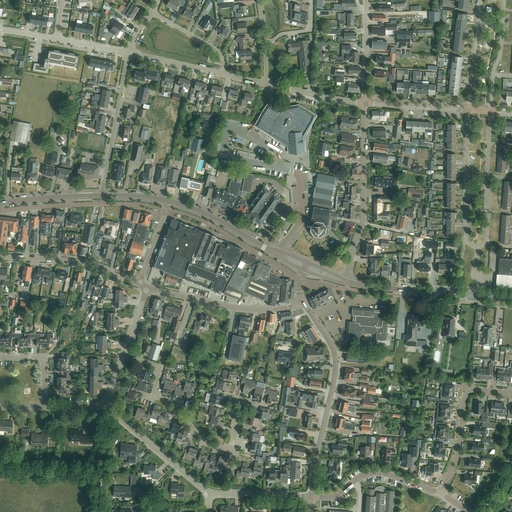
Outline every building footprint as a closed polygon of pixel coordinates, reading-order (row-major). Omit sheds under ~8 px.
[(170,0),(167,5),(176,10),(180,4),(183,6),(186,1),(184,0),(170,0)] [(344,6),(346,6),(354,7),(354,0),(341,0),(342,6),(335,6),(335,9),(344,10),(344,6)] [(127,7),(136,13),(139,8),(134,4),(135,3),(131,1),(127,7)] [(209,1),(204,10),(208,12),(212,3),(209,1)] [(290,12),(308,16),(307,16),(308,13),(300,11),(301,6),(302,6),(290,3),(290,12)] [(246,6),(241,6),(241,4),(236,5),(236,10),(238,10),(238,14),(247,13),(246,6)] [(136,13),(127,7),(127,8),(125,7),(122,11),(124,12),(123,13),(124,14),(126,16),(127,15),(132,19),(136,13)] [(199,15),(201,10),(196,7),(193,13),(187,9),(184,14),(192,19),(195,13),(199,15)] [(308,16),(290,12),(290,21),(307,25),(302,23),(301,20),(300,20),(301,15),(308,17),(308,16)] [(207,19),(205,23),(203,21),(200,25),(203,27),(202,27),(207,30),(211,24),(214,26),(217,21),(211,17),(209,20),(207,19)] [(224,35),(228,37),(232,30),(229,29),(231,27),(226,25),(229,19),(223,20),(219,27),(222,29),(220,33),(221,33),(220,35),(220,36),(222,37),(223,37),(224,35)] [(117,21),(114,26),(118,29),(124,32),(127,27),(122,24),(117,21)] [(246,23),(237,24),(238,28),(236,28),(234,30),(237,32),(240,31),(241,32),(245,32),(244,31),(247,30),(246,23)] [(380,26),(378,26),(372,26),(372,34),(380,34),(380,36),(385,36),(385,25),(380,25),(380,26)] [(115,34),(120,38),(124,32),(118,29),(114,26),(113,28),(110,28),(109,33),(115,34)] [(397,30),(397,34),(397,42),(413,42),(413,30),(400,30),(400,27),(396,28),(396,30),(397,30)] [(246,36),(238,37),(235,41),(239,43),(241,57),(241,60),(248,60),(252,59),(251,50),(247,50),(246,36)] [(289,51),(299,50),(299,48),(300,48),(300,49),(308,48),(308,47),(307,41),(298,42),(298,43),(289,44),(289,51)] [(311,47),(308,47),(308,48),(300,49),(300,48),(299,48),(299,50),(301,71),(308,70),(308,67),(307,67),(306,66),(310,65),(309,54),(312,53),(311,47)] [(34,63),(32,71),(48,74),(49,69),(50,69),(50,66),(49,66),(50,62),(77,68),(79,56),(49,50),(48,59),(46,58),(44,65),(34,63)] [(384,63),(384,61),(389,61),(389,60),(390,60),(390,62),(394,62),(394,57),(411,58),(411,55),(401,54),(396,54),(390,53),(390,57),(385,56),(376,56),(376,62),(384,63)] [(22,61),(21,67),(23,67),(25,62),(24,61),(25,56),(17,55),(16,61),(22,61)] [(450,59),(452,59),(452,62),(462,63),(462,57),(454,56),(454,55),(451,55),(450,59)] [(361,73),(361,67),(353,67),(353,66),(349,65),(349,74),(353,74),(353,73),(361,73)] [(134,79),(135,79),(134,82),(138,83),(139,80),(145,81),(146,78),(155,81),(157,73),(145,70),(144,73),(136,71),(134,79)] [(172,83),(174,76),(167,75),(165,81),(165,85),(168,85),(169,82),(172,83)] [(360,92),(360,83),(346,82),(346,92),(351,92),(351,91),(360,92)] [(207,84),(202,83),(200,90),(199,93),(201,93),(208,95),(209,91),(206,90),(207,84)] [(149,88),(141,86),(138,102),(146,104),(149,88)] [(237,98),(237,97),(239,92),(230,89),(229,94),(228,94),(227,98),(228,98),(227,101),(230,102),(231,98),(230,98),(231,95),(234,96),(233,97),(234,98),(236,99),(237,98)] [(244,99),(243,99),(240,98),(239,104),(245,106),(246,100),(248,100),(248,103),(251,103),(252,101),(253,95),(246,93),(244,99)] [(93,101),(92,101),(91,102),(101,104),(101,106),(109,107),(110,102),(93,99),(93,101)] [(268,105),(256,126),(272,135),(288,145),(289,152),(294,152),(294,153),(300,153),(300,151),(305,151),(304,137),(316,116),(298,106),(277,111),(268,105)] [(124,117),(129,119),(131,112),(134,113),(136,107),(130,106),(130,109),(126,108),(124,117)] [(94,119),(98,120),(106,121),(107,116),(101,115),(102,111),(94,110),(93,114),(95,114),(94,119)] [(387,111),(384,111),(384,110),(379,110),(379,111),(372,111),(372,119),(378,119),(378,121),(386,121),(387,111)] [(357,129),(358,120),(349,119),(349,117),(341,116),(340,128),(348,129),(348,127),(357,129)] [(10,141),(20,143),(24,123),(21,122),(21,120),(18,119),(18,121),(14,121),(10,141)] [(204,121),(203,127),(203,128),(212,130),(214,123),(204,121)] [(406,132),(406,131),(412,131),(413,121),(407,121),(406,125),(403,125),(403,132),(406,132)] [(105,127),(90,124),(89,128),(97,129),(96,131),(104,132),(105,127)] [(131,130),(132,126),(125,125),(124,128),(122,128),(121,136),(128,138),(130,129),(131,130)] [(143,126),(140,138),(149,140),(152,128),(143,126)] [(373,137),(383,137),(386,137),(386,128),(373,128),(373,137)] [(355,145),(357,136),(349,135),(349,133),(341,132),(339,143),(355,145)] [(194,138),(191,150),(195,152),(196,147),(202,149),(204,140),(194,138)] [(387,143),(387,144),(375,142),(374,150),(387,152),(387,153),(402,155),(404,145),(387,143)] [(140,162),(144,145),(136,143),(132,161),(140,162)] [(352,155),(353,148),(341,145),(339,154),(346,155),(346,154),(352,155)] [(45,167),(43,175),(53,177),(55,169),(54,168),(55,163),(56,163),(58,153),(48,151),(45,164),(47,164),(46,167),(45,167)] [(387,163),(388,155),(374,154),(373,162),(387,163)] [(170,159),(169,167),(169,168),(170,169),(167,186),(176,188),(178,180),(180,170),(173,169),(174,159),(170,159)] [(37,161),(30,161),(29,161),(28,180),(37,181),(38,169),(36,169),(36,166),(38,166),(38,161),(37,161)] [(123,174),(125,163),(114,162),(112,174),(113,174),(112,180),(121,181),(122,174),(123,174)] [(98,174),(100,167),(82,163),(81,168),(79,168),(78,175),(86,176),(86,177),(92,178),(93,177),(97,177),(97,174),(98,174)] [(152,184),(152,177),(153,166),(147,165),(146,173),(143,173),(142,176),(141,183),(152,184)] [(168,167),(159,165),(156,185),(165,186),(168,167)] [(352,177),(362,177),(362,172),(362,165),(353,165),(352,171),(352,177)] [(23,174),(23,168),(17,168),(17,173),(12,173),(12,180),(21,180),(21,174),(23,174)] [(70,180),(72,170),(59,168),(57,177),(70,180)] [(273,172),(273,176),(290,179),(291,175),(262,170),(262,173),(268,174),(269,172),(273,172)] [(251,192),(255,174),(246,173),(243,190),(251,192)] [(206,174),(204,182),(203,186),(206,187),(208,187),(210,181),(211,175),(206,174)] [(331,200),(333,191),(334,191),(336,181),(339,181),(340,178),(336,177),(318,174),(315,187),(314,197),(331,200)] [(396,191),(397,178),(383,176),(382,178),(376,178),(375,187),(385,187),(384,189),(396,191)] [(201,192),(203,186),(204,182),(181,177),(179,188),(182,189),(182,191),(184,192),(185,190),(188,191),(188,189),(201,192)] [(206,187),(203,196),(210,198),(215,182),(210,181),(208,187),(206,187)] [(214,199),(213,203),(220,204),(221,205),(225,207),(227,204),(232,207),(237,199),(241,183),(231,181),(228,194),(226,193),(216,190),(214,199)] [(348,192),(355,193),(355,186),(352,186),(352,183),(345,183),(345,187),(348,187),(348,192)] [(279,199),(281,198),(265,186),(245,213),(251,218),(250,219),(254,221),(255,220),(261,225),(262,224),(279,199)] [(422,190),(408,188),(407,197),(420,198),(422,190)] [(324,228),(327,229),(332,201),(331,201),(331,200),(314,197),(312,206),(314,207),(312,220),(311,220),(310,226),(314,226),(317,224),(318,224),(321,224),(322,225),(324,228)] [(242,215),(248,207),(244,205),(247,201),(242,198),(234,208),(239,212),(238,212),(242,215)] [(344,202),(338,201),(338,205),(341,205),(341,208),(343,208),(347,208),(347,211),(354,212),(355,205),(348,205),(348,202),(344,202)] [(379,211),(383,211),(383,210),(389,211),(390,204),(383,203),(374,203),(374,213),(379,213),(379,211)] [(122,218),(124,218),(122,227),(123,227),(122,232),(121,240),(125,241),(124,245),(128,245),(130,236),(126,235),(126,233),(127,233),(128,228),(132,229),(132,228),(133,228),(134,228),(133,227),(134,227),(134,225),(134,223),(137,223),(141,212),(133,211),(132,211),(124,209),(122,218)] [(63,221),(65,212),(56,210),(52,227),(55,227),(57,220),(63,221)] [(132,266),(136,255),(141,256),(144,245),(143,244),(148,226),(151,215),(147,214),(146,214),(143,213),(140,224),(139,224),(137,229),(134,238),(133,239),(134,240),(134,242),(133,241),(129,256),(130,256),(125,269),(130,270),(132,266)] [(68,214),(65,225),(71,226),(72,222),(81,224),(81,222),(83,222),(84,223),(85,217),(84,217),(82,217),(82,216),(72,214),(72,215),(68,214)] [(41,232),(50,233),(51,233),(51,222),(53,222),(54,216),(42,215),(41,221),(41,232)] [(17,231),(19,219),(0,216),(0,245),(5,247),(7,230),(17,231)] [(31,216),(31,226),(31,230),(33,230),(33,231),(38,231),(38,226),(39,217),(31,216)] [(26,242),(29,220),(20,220),(18,241),(26,242)] [(116,238),(119,224),(104,220),(103,227),(109,228),(107,236),(116,238)] [(168,226),(153,267),(164,271),(183,279),(221,293),(235,267),(243,249),(228,244),(229,243),(216,237),(216,236),(181,222),(180,224),(178,223),(179,223),(173,220),(171,226),(172,226),(171,228),(169,227),(168,226)] [(355,224),(347,222),(344,229),(347,230),(345,236),(351,238),(354,228),(353,228),(354,227),(355,224)] [(92,245),(95,226),(85,224),(82,242),(92,245)] [(314,226),(314,230),(309,231),(313,238),(320,239),(327,234),(323,231),(324,228),(322,225),(321,224),(318,224),(317,224),(314,226)] [(63,240),(62,241),(63,241),(62,244),(63,244),(63,245),(62,245),(62,247),(63,247),(62,252),(67,253),(67,251),(69,252),(70,243),(68,243),(68,239),(64,239),(65,234),(61,233),(58,232),(57,239),(63,240)] [(77,238),(77,240),(72,240),(72,244),(70,243),(69,252),(71,252),(71,253),(75,254),(76,243),(80,243),(81,238),(77,238)] [(370,244),(363,243),(362,254),(369,255),(370,253),(373,254),(374,244),(370,244)] [(109,244),(106,258),(110,259),(112,249),(114,250),(115,245),(109,244)] [(86,256),(88,249),(81,247),(79,254),(86,256)] [(245,292),(251,276),(258,261),(245,253),(235,272),(227,285),(224,293),(242,299),(244,294),(245,292)] [(398,276),(403,276),(404,264),(411,265),(411,259),(402,259),(403,253),(399,253),(398,276)] [(431,261),(431,253),(425,253),(425,257),(425,261),(425,263),(423,262),(423,261),(417,261),(417,268),(419,268),(419,271),(428,271),(428,265),(430,265),(430,261),(431,261)] [(511,255),(511,259),(499,258),(498,274),(511,275),(511,255)] [(380,277),(380,271),(380,269),(379,269),(380,258),(370,258),(370,269),(369,269),(369,276),(380,277)] [(444,274),(444,264),(442,263),(442,259),(436,258),(435,265),(439,266),(438,273),(444,274)] [(458,259),(454,259),(447,258),(445,258),(444,264),(444,274),(449,274),(450,267),(457,267),(458,259)] [(268,293),(277,295),(280,295),(282,279),(268,273),(271,267),(258,261),(251,276),(245,292),(264,300),(268,293)] [(26,280),(25,282),(26,282),(25,286),(29,287),(30,281),(33,267),(25,265),(22,279),(26,280)] [(389,265),(381,265),(381,268),(381,271),(380,271),(380,277),(389,277),(389,270),(389,265)] [(43,278),(45,269),(39,268),(38,272),(35,272),(33,281),(39,282),(40,278),(43,278)] [(2,269),(1,279),(3,279),(2,285),(9,286),(10,276),(7,276),(8,270),(2,269)] [(45,269),(43,278),(46,279),(46,283),(52,285),(52,282),(53,275),(50,275),(51,270),(45,269)] [(57,279),(66,281),(66,282),(69,283),(70,278),(67,277),(68,273),(58,270),(57,276),(57,279)] [(81,282),(83,273),(77,271),(75,280),(73,280),(71,287),(75,287),(76,280),(81,282)] [(182,284),(183,279),(164,271),(162,276),(166,278),(166,280),(169,281),(168,282),(169,283),(171,284),(172,283),(172,282),(176,284),(177,282),(182,284)] [(511,274),(496,273),(495,287),(511,288),(511,274)] [(96,287),(99,278),(95,277),(93,282),(92,281),(89,289),(92,291),(94,286),(96,287)] [(291,280),(282,279),(280,295),(279,302),(281,302),(289,303),(289,299),(293,300),(294,286),(291,285),(291,280)] [(109,298),(111,288),(104,287),(101,297),(109,298)] [(329,301),(333,299),(328,289),(320,293),(315,295),(309,299),(314,309),(321,306),(320,304),(328,300),(329,301)] [(116,299),(127,300),(128,296),(123,296),(123,290),(116,290),(116,299)] [(275,306),(275,305),(277,295),(268,293),(264,300),(267,301),(266,304),(275,306)] [(24,312),(26,303),(27,297),(22,297),(22,301),(21,301),(18,319),(23,319),(24,312)] [(164,303),(161,302),(162,300),(154,298),(151,308),(150,308),(149,312),(155,314),(154,318),(158,319),(159,315),(158,315),(159,309),(162,310),(164,303)] [(127,300),(116,299),(115,308),(123,308),(123,302),(127,302),(127,300)] [(26,303),(24,312),(27,313),(27,311),(32,312),(33,304),(33,302),(29,302),(29,303),(28,303),(26,303)] [(171,318),(175,307),(167,305),(165,313),(164,316),(171,318)] [(362,339),(362,333),(374,334),(374,340),(387,341),(388,320),(386,320),(386,318),(387,318),(388,307),(385,306),(383,306),(380,306),(380,312),(374,312),(374,309),(352,307),(352,315),(355,316),(354,322),(347,322),(346,338),(362,339)] [(169,330),(167,336),(176,339),(181,321),(178,320),(179,318),(182,310),(175,307),(171,318),(172,316),(176,317),(175,319),(171,331),(169,330)] [(280,321),(293,319),(292,312),(279,314),(280,321)] [(107,322),(119,322),(119,320),(115,319),(115,313),(108,313),(107,322)] [(193,331),(198,332),(200,327),(201,326),(202,326),(202,327),(208,328),(208,325),(210,326),(210,325),(211,323),(212,323),(213,322),(214,320),(213,318),(212,318),(212,317),(201,314),(199,323),(200,323),(200,324),(199,323),(198,326),(195,325),(193,331)] [(272,325),(272,323),(274,323),(275,315),(270,314),(269,322),(270,322),(269,327),(267,327),(265,333),(273,334),(274,328),(273,328),(274,325),(272,325)] [(411,315),(411,320),(408,319),(406,346),(416,346),(418,326),(423,326),(424,316),(411,315)] [(252,318),(241,316),(240,321),(238,320),(237,329),(242,330),(242,331),(241,334),(241,335),(241,336),(233,335),(228,360),(242,362),(247,337),(243,337),(244,331),(246,332),(245,335),(247,335),(249,327),(251,327),(252,318)] [(455,319),(446,318),(446,324),(444,324),(442,335),(442,336),(454,337),(456,329),(454,328),(455,319)] [(258,319),(257,326),(256,330),(263,332),(265,321),(258,319)] [(119,322),(107,322),(107,330),(114,331),(115,325),(119,325),(119,322)] [(295,326),(294,325),(287,327),(285,327),(284,329),(285,329),(287,329),(288,335),(295,334),(294,331),(295,331),(295,326)] [(481,334),(480,334),(480,332),(477,332),(476,341),(479,342),(479,341),(480,341),(480,345),(493,346),(493,339),(492,339),(493,328),(484,327),(483,333),(481,333),(481,334)] [(311,344),(312,343),(319,339),(312,328),(305,332),(307,336),(306,337),(311,344)] [(15,340),(15,334),(6,333),(5,337),(6,337),(5,346),(12,346),(12,340),(15,340)] [(15,334),(15,340),(18,340),(18,346),(25,347),(25,338),(21,338),(21,336),(19,336),(19,334),(15,334)] [(25,338),(25,347),(31,347),(31,340),(35,340),(35,334),(25,334),(25,338)] [(35,334),(35,340),(37,340),(37,347),(44,347),(44,338),(40,338),(41,334),(35,334)] [(44,338),(44,347),(50,347),(50,341),(54,341),(54,334),(51,334),(50,336),(48,336),(48,338),(44,338)] [(99,345),(111,345),(111,342),(107,342),(107,336),(100,336),(99,345)] [(153,343),(148,358),(157,361),(162,346),(153,343)] [(111,345),(99,345),(99,354),(106,354),(106,348),(110,348),(111,345)] [(313,359),(325,359),(324,350),(316,350),(316,348),(304,348),(305,361),(314,361),(313,359)] [(286,363),(286,361),(290,362),(292,354),(279,351),(278,359),(277,362),(286,363)] [(347,355),(346,361),(357,362),(358,359),(371,360),(372,353),(362,352),(362,356),(358,356),(358,355),(347,355)] [(58,365),(69,365),(69,361),(71,361),(71,355),(65,355),(64,358),(58,358),(58,365)] [(71,358),(75,363),(79,360),(76,355),(71,358)] [(91,368),(102,368),(103,365),(98,365),(98,359),(89,359),(89,363),(91,363),(91,368)] [(508,367),(508,368),(504,368),(503,381),(506,381),(506,382),(509,382),(510,376),(511,376),(511,361),(510,367),(508,367)] [(493,363),(491,363),(490,363),(489,369),(483,369),(482,379),(485,379),(485,380),(488,380),(489,374),(492,374),(493,363)] [(64,374),(80,374),(80,370),(73,370),(73,372),(71,372),(71,365),(69,365),(58,365),(58,371),(64,371),(64,374)] [(153,374),(149,372),(144,371),(145,367),(139,365),(138,369),(139,369),(137,377),(145,380),(146,380),(147,376),(151,378),(153,374)] [(482,379),(483,369),(480,368),(480,366),(474,365),(473,373),(477,373),(476,379),(479,379),(482,379)] [(503,381),(504,368),(501,368),(495,367),(495,375),(498,375),(497,381),(500,381),(500,380),(503,381)] [(91,376),(98,377),(98,371),(102,371),(102,368),(91,368),(91,376)] [(322,378),(322,370),(309,369),(308,377),(322,378)] [(345,375),(367,378),(367,376),(361,375),(361,374),(357,373),(357,374),(354,373),(354,370),(346,369),(345,375)] [(225,382),(226,379),(231,380),(232,375),(233,372),(224,370),(222,377),(220,377),(219,380),(225,382)] [(58,384),(66,384),(66,380),(68,380),(69,377),(70,377),(70,374),(64,374),(64,377),(58,377),(58,384)] [(98,377),(91,376),(90,385),(102,385),(102,383),(98,382),(98,377)] [(295,377),(287,376),(287,380),(285,380),(285,386),(286,386),(294,387),(295,377)] [(246,394),(247,389),(252,391),(252,389),(253,383),(254,381),(246,379),(246,378),(243,377),(241,384),(245,385),(243,393),(246,394)] [(153,386),(148,384),(144,383),(145,380),(139,378),(138,381),(139,382),(137,389),(146,392),(147,388),(152,389),(153,386)] [(161,384),(165,385),(162,394),(167,395),(168,390),(172,391),(173,384),(174,384),(174,382),(166,380),(167,379),(163,378),(161,384)] [(307,386),(320,388),(321,381),(308,379),(307,386)] [(230,388),(225,387),(226,382),(225,382),(219,380),(217,380),(215,388),(214,387),(213,391),(216,392),(215,392),(219,393),(220,389),(229,392),(230,388)] [(186,397),(190,398),(193,388),(196,389),(198,382),(194,381),(193,384),(186,382),(184,389),(183,391),(184,391),(187,392),(186,397)] [(445,391),(454,392),(455,386),(449,385),(449,382),(442,381),(441,386),(440,386),(440,391),(445,391)] [(256,400),(258,396),(262,397),(264,387),(257,386),(257,384),(253,383),(252,389),(255,390),(253,399),(256,400)] [(66,384),(58,384),(57,390),(64,390),(64,393),(70,394),(70,390),(68,390),(68,387),(66,387),(66,384)] [(176,401),(177,396),(182,397),(184,391),(183,391),(184,389),(176,387),(177,385),(174,384),(173,384),(172,391),(175,392),(173,400),(176,401)] [(102,385),(90,385),(90,394),(97,394),(98,388),(102,388),(102,385)] [(135,401),(137,396),(140,397),(141,394),(133,391),(135,388),(128,386),(127,386),(126,391),(128,392),(126,398),(135,401)] [(360,390),(360,391),(355,390),(355,389),(343,386),(342,391),(364,395),(365,392),(363,392),(363,391),(360,390)] [(276,401),(278,393),(270,391),(270,389),(267,388),(265,395),(268,396),(266,404),(270,405),(271,400),(276,401)] [(216,404),(217,404),(218,400),(223,401),(224,398),(215,395),(215,392),(216,392),(213,391),(209,390),(208,394),(210,394),(208,402),(210,402),(216,404)] [(354,396),(364,398),(363,401),(371,402),(372,396),(364,395),(342,391),(341,395),(353,398),(354,396)] [(453,398),(454,392),(445,391),(444,394),(441,394),(440,400),(448,400),(448,397),(453,398)] [(306,401),(307,401),(307,404),(312,405),(317,406),(318,401),(303,398),(298,397),(298,396),(295,396),(294,403),(296,403),(296,406),(301,407),(302,404),(302,401),(306,401)] [(484,422),(485,422),(486,412),(483,412),(482,412),(482,411),(483,411),(483,407),(483,403),(479,403),(479,400),(475,400),(474,413),(482,414),(481,422),(483,422),(484,422)] [(339,406),(355,410),(355,407),(348,405),(349,403),(340,401),(339,406)] [(225,409),(220,408),(215,407),(216,404),(210,402),(209,406),(211,407),(209,414),(212,415),(218,416),(218,413),(223,415),(225,409)] [(441,411),(450,412),(451,406),(445,405),(446,402),(438,402),(437,407),(441,408),(441,411)] [(497,413),(498,403),(495,403),(495,402),(492,402),(491,408),(488,407),(487,416),(493,417),(494,413),(497,413)] [(498,403),(497,413),(500,413),(500,415),(501,416),(506,417),(506,409),(503,409),(504,403),(501,402),(501,403),(498,403)] [(158,406),(155,405),(152,413),(148,412),(147,415),(148,415),(146,419),(147,419),(150,420),(151,418),(158,421),(160,415),(161,412),(157,410),(158,406)] [(148,415),(147,415),(145,414),(146,410),(138,408),(135,417),(143,419),(142,421),(146,422),(147,419),(146,419),(148,415)] [(261,419),(261,420),(268,421),(270,413),(271,414),(272,410),(266,408),(265,412),(256,409),(255,413),(260,414),(259,418),(259,419),(261,419)] [(290,408),(289,415),(296,417),(298,410),(290,408)] [(450,418),(450,412),(441,411),(440,414),(437,414),(436,420),(444,421),(444,418),(450,418)] [(164,413),(163,416),(160,415),(158,421),(157,424),(164,427),(164,428),(167,429),(168,427),(170,423),(166,422),(169,413),(166,412),(165,414),(164,413)] [(310,428),(312,418),(310,417),(310,414),(305,413),(304,420),(305,420),(304,426),(310,428)] [(225,423),(220,421),(221,417),(218,416),(212,415),(210,422),(209,422),(208,426),(214,427),(215,424),(224,426),(225,423)] [(246,424),(250,425),(255,426),(254,430),(257,430),(260,431),(260,427),(259,427),(261,420),(261,419),(259,419),(259,418),(252,417),(251,422),(246,420),(246,424)] [(335,422),(351,426),(352,423),(345,421),(345,419),(336,417),(335,422)] [(167,429),(166,433),(165,436),(170,438),(172,433),(178,435),(179,432),(181,427),(178,426),(179,423),(177,422),(178,421),(174,419),(171,428),(168,427),(167,429)] [(12,433),(12,421),(6,421),(6,422),(0,421),(0,429),(2,429),(2,431),(9,431),(9,433),(12,433)] [(351,426),(335,422),(334,427),(335,427),(334,429),(338,430),(338,428),(343,429),(343,428),(354,430),(355,427),(351,426)] [(435,431),(439,431),(448,432),(449,426),(443,426),(444,423),(436,422),(435,431)] [(492,423),(485,422),(484,422),(483,422),(482,427),(482,426),(478,426),(474,426),(474,430),(472,430),(471,434),(485,435),(485,427),(492,428),(492,423)] [(372,428),(362,426),(361,432),(366,432),(369,435),(371,435),(372,428)] [(287,428),(286,430),(290,431),(289,434),(293,435),(292,437),(297,438),(296,439),(306,441),(307,434),(298,432),(298,430),(290,428),(287,428)] [(185,429),(184,431),(183,430),(182,433),(179,432),(178,435),(176,441),(183,444),(183,445),(187,446),(189,439),(186,438),(188,430),(185,429)] [(247,435),(251,436),(250,441),(253,441),(259,443),(259,442),(261,435),(262,435),(263,432),(260,431),(257,430),(257,434),(247,432),(247,435)] [(92,436),(88,436),(84,436),(84,431),(71,431),(71,440),(81,440),(81,443),(92,443),(92,436)] [(448,438),(448,432),(439,431),(439,435),(436,434),(436,440),(442,441),(442,438),(448,438)] [(48,447),(49,434),(41,433),(41,435),(37,435),(37,433),(32,433),(31,446),(35,446),(35,445),(44,445),(44,447),(48,447)] [(490,443),(491,439),(482,438),(482,442),(482,443),(480,443),(476,443),(473,443),(472,446),(470,446),(470,450),(483,452),(484,442),(490,443)] [(247,448),(251,449),(255,450),(254,453),(261,455),(262,451),(260,451),(262,443),(259,442),(259,443),(253,441),(252,446),(247,445),(247,448)] [(348,446),(348,442),(339,441),(338,445),(332,445),(331,448),(332,448),(332,449),(333,449),(333,454),(342,455),(343,450),(345,450),(345,446),(348,446)] [(129,463),(135,464),(135,457),(136,457),(137,446),(126,445),(126,442),(121,442),(121,455),(123,455),(124,455),(124,454),(129,454),(129,463)] [(292,443),(286,442),(284,442),(283,450),(293,451),(293,454),(304,455),(305,448),(294,446),(294,448),(291,447),(292,443)] [(374,450),(374,443),(369,443),(369,446),(366,446),(366,447),(361,448),(359,458),(367,457),(367,455),(370,455),(370,450),(374,450)] [(445,457),(445,450),(443,450),(443,443),(436,443),(436,449),(435,449),(434,456),(445,457)] [(187,446),(186,448),(183,457),(187,458),(187,457),(195,459),(195,458),(196,458),(198,450),(190,447),(190,448),(187,447),(187,446)] [(417,457),(418,447),(411,447),(410,454),(403,453),(402,461),(401,462),(401,464),(402,465),(401,466),(411,467),(413,456),(417,457)] [(395,459),(396,451),(391,450),(383,449),(382,461),(390,462),(390,459),(395,459)] [(205,451),(201,450),(198,459),(196,458),(195,458),(195,459),(193,464),(197,465),(198,463),(205,465),(207,460),(208,456),(203,455),(205,451)] [(228,470),(230,463),(227,462),(229,454),(226,453),(224,458),(220,456),(217,465),(225,467),(225,469),(228,470)] [(205,465),(204,469),(212,471),(211,472),(215,474),(217,468),(213,466),(216,457),(211,455),(209,461),(207,460),(205,465)] [(292,458),(289,458),(289,463),(287,465),(286,465),(283,468),(283,471),(281,470),(280,477),(280,481),(287,481),(287,476),(291,476),(292,462),(292,458)] [(291,476),(291,479),(300,479),(300,462),(296,462),(296,459),(292,458),(292,462),(291,476)] [(480,468),(481,460),(477,460),(477,459),(473,459),(469,459),(469,463),(467,463),(467,467),(480,468)] [(340,475),(340,467),(340,462),(334,461),(334,467),(330,466),(329,474),(332,474),(331,478),(337,479),(338,475),(340,475)] [(248,476),(250,469),(246,468),(247,463),(243,462),(241,471),(238,471),(236,477),(240,478),(240,476),(248,478),(248,476)] [(250,469),(248,476),(252,477),(252,475),(260,477),(262,468),(258,467),(259,463),(255,462),(253,470),(250,469)] [(438,472),(439,464),(430,463),(430,465),(428,467),(426,466),(426,468),(423,467),(422,474),(425,474),(425,475),(434,476),(434,473),(435,472),(438,472)] [(157,480),(161,475),(156,471),(156,466),(145,466),(145,475),(153,474),(153,480),(157,480)] [(280,477),(281,470),(270,470),(269,480),(276,480),(276,476),(280,476),(280,477)] [(462,483),(468,483),(468,485),(469,485),(470,486),(471,486),(472,485),(472,484),(476,484),(477,475),(482,476),(482,472),(475,471),(475,475),(475,476),(473,476),(469,475),(469,476),(465,475),(465,479),(463,479),(462,483)] [(184,497),(184,487),(178,486),(178,484),(172,483),(171,494),(177,494),(177,497),(184,497)] [(450,511),(448,510),(447,511),(446,511),(438,507),(434,511),(382,511),(383,511),(385,511),(389,511),(392,511),(394,491),(386,490),(386,491),(385,491),(385,489),(384,488),(383,487),(382,487),(381,486),(380,486),(378,487),(377,487),(376,488),(376,490),(375,490),(367,489),(364,511),(450,511)] [(114,487),(114,493),(113,493),(113,497),(118,498),(118,496),(131,497),(131,487),(114,487)]
